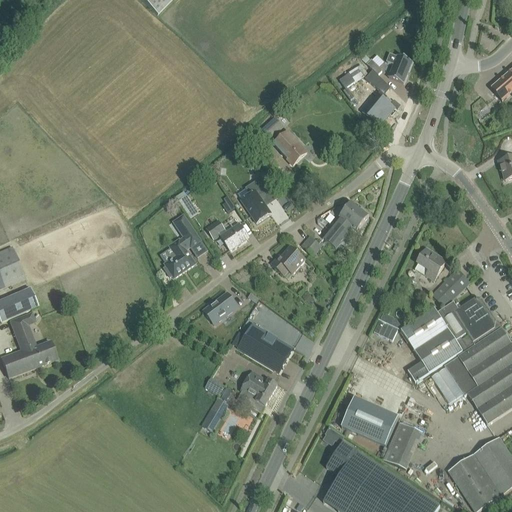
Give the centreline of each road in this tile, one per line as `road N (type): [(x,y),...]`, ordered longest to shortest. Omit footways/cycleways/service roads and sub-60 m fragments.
road 1 (unclassified): [(0,436),(29,423),(378,161),(420,154)]
road 2 (secondary): [(251,511),(420,154)]
road 3 (tertiary): [(511,250),(482,199),(420,154)]
